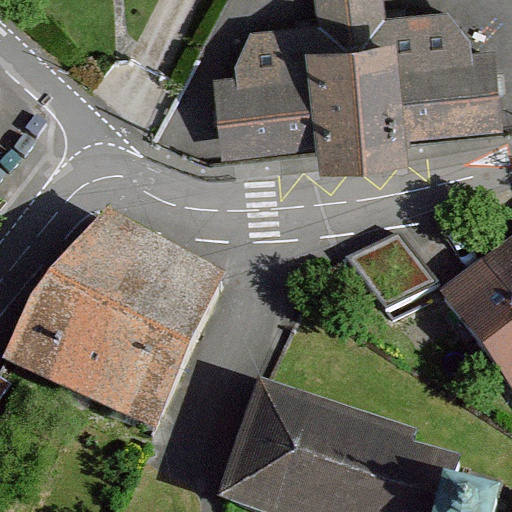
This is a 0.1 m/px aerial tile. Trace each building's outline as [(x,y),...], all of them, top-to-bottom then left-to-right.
[(390,42),(389,19),(385,19),(382,0),(328,0),(330,25),(336,25),(339,45),(390,42)] [(453,11),(389,19),(390,42),(339,45),(336,25),(330,25),(258,31),(247,55),(249,76),(227,79),(234,142),(331,132),(334,153),(403,145),(402,124),(501,113),(494,51),(473,52),(471,29),(453,11)] [(33,306),(7,361),(160,427),(221,284),(115,226),(107,222),(33,306)] [(385,310),(440,286),(400,235),(383,240),(345,261),(385,310)] [(511,302),(511,269),(496,281),(511,302)] [(469,301),(455,311),(447,302),(439,311),(446,320),(455,314),(511,389),(511,302),(496,281),(469,301)] [(446,300),(455,311),(469,301),(460,289),(446,300)] [(218,508),(229,511),(478,511),(458,506),(459,498),(490,506),(496,489),(404,463),(408,450),(255,401),(218,508)]
